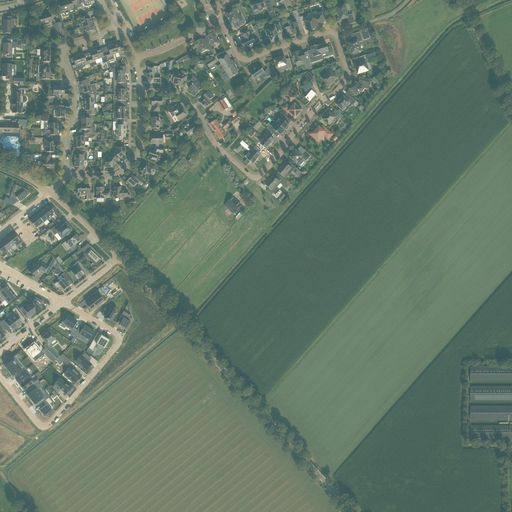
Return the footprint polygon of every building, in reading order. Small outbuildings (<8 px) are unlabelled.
[(70,0),(65,2),(67,10),(68,10),(69,14),(74,12),(74,10),(77,9),(76,7),(74,0),(70,0)] [(74,0),(76,7),(77,9),(82,7),(81,4),(84,3),(85,3),(83,0),(74,0)] [(254,10),(265,7),(263,0),(258,0),(257,0),(257,1),(251,3),(252,5),(251,5),(252,8),(253,8),(254,10)] [(58,2),(55,3),(56,8),(59,15),(64,13),(66,17),(69,16),(69,14),(68,10),(67,10),(65,2),(59,4),(58,2)] [(271,18),(275,16),(270,3),(266,4),(269,13),(271,18)] [(339,16),(339,18),(341,17),(342,20),(346,18),(348,25),(355,23),(352,14),(348,15),(345,4),(342,5),(342,4),(338,5),(338,7),(336,7),(338,12),(336,13),(338,16),(339,16)] [(239,27),(243,25),(246,24),(244,20),(241,16),(237,18),(233,9),(226,13),(228,17),(227,17),(229,20),(231,24),(236,21),(239,27)] [(297,24),(301,23),(299,18),(298,14),(297,11),(293,12),(295,19),(291,20),(292,24),(290,25),(291,26),(286,28),(288,34),(293,32),(294,35),(294,34),(295,34),(300,33),(297,24)] [(313,18),(316,28),(318,27),(318,28),(321,27),(321,26),(324,25),(323,21),(324,21),(327,20),(325,12),(320,13),(320,14),(318,14),(318,16),(313,18)] [(52,21),(51,18),(50,14),(39,17),(41,25),(52,21)] [(81,25),(79,25),(80,28),(83,27),(92,24),(91,23),(90,18),(89,19),(88,16),(84,17),(80,19),(79,19),(81,25)] [(315,28),(316,28),(313,18),(308,20),(308,19),(304,20),(302,17),(299,18),(301,23),(301,24),(304,23),(306,28),(308,27),(309,30),(312,29),(312,30),(315,29),(315,28)] [(14,30),(14,23),(14,21),(17,21),(17,18),(12,18),(12,20),(11,20),(4,20),(3,33),(9,33),(11,33),(11,30),(14,30)] [(64,36),(63,33),(60,22),(54,24),(56,33),(59,32),(61,37),(64,36)] [(268,37),(264,38),(266,43),(271,42),(272,42),(279,40),(277,33),(282,32),(279,23),(275,24),(276,26),(271,27),(272,29),(269,30),(268,30),(266,31),(267,34),(268,37)] [(80,28),(78,28),(79,32),(80,32),(80,33),(81,33),(81,34),(82,34),(83,34),(85,33),(89,32),(90,33),(95,31),(94,26),(92,26),(92,24),(83,27),(80,28)] [(367,28),(360,31),(363,38),(369,36),(367,28)] [(250,47),(250,48),(255,45),(254,44),(256,43),(252,36),(251,37),(248,29),(241,33),(245,40),(241,42),(242,43),(242,44),(242,45),(243,46),(243,47),(244,47),(245,49),(249,47),(250,47)] [(350,50),(352,54),(354,53),(354,55),(359,53),(359,52),(361,51),(358,42),(362,41),(360,32),(352,35),(353,41),(352,41),(353,42),(348,43),(349,47),(350,50)] [(208,35),(207,36),(209,39),(208,40),(206,41),(210,48),(211,47),(212,45),(218,42),(216,38),(217,38),(216,35),(215,36),(213,33),(212,34),(211,33),(209,34),(208,35)] [(212,53),(210,48),(206,41),(205,42),(203,42),(202,39),(200,40),(199,39),(197,40),(197,41),(195,42),(197,45),(196,45),(197,48),(198,48),(200,52),(206,49),(209,55),(210,54),(212,53)] [(17,48),(17,47),(21,47),(21,44),(29,45),(29,40),(21,40),(12,40),(12,44),(8,44),(3,44),(3,55),(7,55),(7,57),(12,57),(12,48),(17,48)] [(120,48),(119,46),(118,44),(113,45),(115,54),(118,53),(119,57),(125,55),(124,51),(123,48),(120,48)] [(326,44),(319,46),(321,54),(326,52),(327,57),(334,55),(332,48),(329,49),(328,48),(326,44)] [(115,54),(113,45),(107,47),(109,52),(105,53),(107,58),(108,61),(117,58),(115,54)] [(311,50),(307,52),(310,60),(310,62),(319,59),(318,56),(322,55),(321,54),(319,46),(316,47),(316,46),(315,46),(315,45),(311,46),(312,47),(311,47),(311,50)] [(40,53),(40,56),(42,56),(50,57),(50,51),(49,51),(49,46),(40,49),(40,51),(40,53)] [(108,62),(108,61),(107,58),(105,53),(102,54),(101,49),(95,51),(98,59),(101,58),(103,64),(108,62)] [(88,58),(90,64),(91,68),(94,67),(93,66),(96,65),(95,60),(98,59),(95,51),(90,52),(91,57),(88,58)] [(310,60),(307,52),(304,53),(303,52),(298,54),(298,52),(292,54),(295,63),(306,60),(309,70),(313,69),(310,62),(310,60)] [(370,59),(376,57),(374,52),(369,54),(368,54),(359,57),(361,62),(354,64),(355,67),(356,71),(358,74),(368,71),(366,64),(369,63),(368,60),(370,59)] [(84,54),(78,56),(81,64),(84,63),(85,65),(90,64),(88,58),(85,59),(84,54)] [(222,58),(218,60),(223,67),(219,70),(222,75),(225,81),(230,78),(230,79),(234,76),(238,74),(227,55),(222,58)] [(38,60),(38,65),(49,65),(49,62),(50,62),(50,57),(42,56),(40,56),(38,56),(38,60)] [(71,63),(73,71),(82,68),(81,64),(78,56),(72,58),(74,62),(71,63)] [(285,69),(285,70),(292,68),(289,59),(285,60),(284,56),(274,60),(274,61),(274,63),(275,62),(275,64),(275,65),(277,70),(281,69),(282,70),(285,69)] [(213,65),(217,62),(214,58),(210,60),(206,63),(209,68),(214,65),(213,65)] [(3,76),(8,76),(11,76),(11,69),(15,69),(16,65),(11,65),(11,64),(3,64),(3,76)] [(329,73),(322,80),(329,86),(337,77),(332,72),(334,70),(332,64),(325,66),(327,71),(329,73)] [(49,65),(38,65),(38,74),(41,74),(50,74),(50,68),(49,68),(49,65)] [(116,68),(115,68),(112,69),(113,75),(113,78),(125,77),(124,73),(126,73),(126,70),(124,70),(124,66),(120,67),(116,68)] [(160,83),(160,78),(160,76),(159,76),(159,74),(156,74),(154,67),(150,66),(147,66),(149,73),(147,74),(149,81),(151,81),(152,83),(160,83)] [(253,70),(250,73),(254,80),(261,76),(262,77),(266,75),(267,77),(270,76),(273,80),(277,75),(272,67),(266,71),(264,72),(260,66),(256,68),(253,70)] [(315,78),(313,70),(305,75),(308,81),(315,77),(315,78)] [(173,71),(172,72),(172,74),(170,79),(174,80),(173,83),(182,86),(187,76),(188,73),(181,72),(181,74),(178,73),(173,71)] [(39,77),(39,82),(45,82),(45,80),(49,80),(50,74),(41,74),(41,77),(39,77)] [(191,74),(189,78),(188,81),(192,86),(189,89),(195,95),(199,92),(202,89),(199,86),(201,84),(191,74)] [(81,87),(81,88),(90,85),(89,82),(93,80),(91,76),(86,77),(85,77),(81,78),(82,79),(83,78),(84,81),(80,82),(80,85),(80,87),(81,87)] [(113,81),(113,86),(117,86),(125,86),(125,83),(127,83),(126,80),(125,80),(125,77),(113,78),(113,81)] [(354,95),(355,94),(357,95),(361,91),(362,92),(365,88),(369,89),(370,83),(364,81),(363,84),(360,87),(356,83),(356,84),(355,84),(354,83),(353,84),(352,84),(350,86),(351,87),(349,89),(351,90),(350,91),(354,95)] [(313,90),(314,89),(309,82),(303,87),(306,91),(305,91),(307,95),(305,97),(307,99),(308,100),(310,101),(316,94),(313,90)] [(90,85),(81,88),(83,94),(86,93),(87,96),(96,94),(95,93),(96,93),(97,93),(94,84),(90,85)] [(113,92),(113,95),(114,95),(125,95),(125,92),(127,92),(127,89),(125,89),(125,86),(117,86),(113,86),(113,92)] [(12,89),(12,93),(13,93),(13,99),(12,99),(12,113),(21,113),(23,113),(24,113),(25,111),(25,110),(25,108),(23,108),(23,104),(24,104),(26,102),(27,100),(27,98),(26,96),(24,95),(24,90),(28,90),(28,87),(20,87),(20,90),(18,90),(18,89),(12,89)] [(48,97),(53,97),(55,97),(55,95),(59,95),(59,87),(53,87),(53,90),(49,90),(48,95),(48,97)] [(63,99),(68,99),(68,90),(64,90),(64,87),(59,87),(59,95),(62,95),(62,99),(63,99)] [(206,108),(209,105),(212,102),(210,100),(213,97),(208,91),(207,92),(203,96),(206,99),(201,103),(206,108)] [(283,96),(291,102),(295,98),(287,91),(283,96)] [(84,99),(85,105),(94,104),(96,104),(96,94),(87,96),(87,99),(84,99)] [(117,101),(117,104),(123,104),(125,104),(125,101),(127,101),(127,98),(125,98),(125,95),(114,95),(113,95),(113,101),(117,101)] [(339,102),(336,105),(342,110),(343,110),(345,112),(352,105),(353,105),(356,102),(351,98),(349,100),(347,98),(346,99),(343,96),(341,99),(339,101),(339,102)] [(151,98),(151,106),(154,106),(154,108),(153,108),(153,111),(158,111),(160,111),(160,106),(161,106),(165,106),(165,98),(161,98),(151,98)] [(223,99),(218,103),(223,111),(229,108),(223,99)] [(294,103),(293,105),(293,106),(291,109),(286,105),(283,109),(291,116),(292,115),(295,117),(300,113),(302,110),(301,110),(299,108),(297,106),(294,103)] [(94,104),(85,105),(85,111),(88,111),(88,115),(92,115),(97,115),(96,108),(94,108),(94,104)] [(125,107),(125,104),(123,104),(117,104),(117,107),(113,107),(113,113),(115,113),(125,113),(125,110),(126,110),(127,107),(125,107)] [(59,106),(58,106),(54,106),(53,118),(56,118),(59,118),(64,118),(64,113),(65,113),(65,109),(63,109),(63,106),(62,106),(59,106)] [(181,120),(182,119),(184,118),(187,116),(182,109),(180,111),(177,107),(169,112),(172,117),(175,115),(178,121),(181,120)] [(332,114),(329,112),(323,120),(324,120),(323,121),(325,123),(326,122),(329,125),(331,122),(335,118),(338,121),(340,119),(343,116),(336,110),(333,113),(332,114)] [(113,113),(113,122),(115,122),(116,122),(124,122),(126,122),(125,122),(125,119),(126,119),(126,117),(125,117),(125,113),(115,113),(113,113)] [(281,121),(278,124),(284,130),(285,129),(286,130),(288,127),(287,127),(289,125),(285,121),(288,118),(283,114),(280,117),(279,119),(281,121)] [(81,124),(90,124),(90,121),(92,121),(92,115),(88,115),(86,115),(86,118),(81,118),(81,124)] [(237,115),(232,118),(236,123),(241,120),(237,115)] [(219,124),(221,123),(219,121),(221,120),(219,117),(217,118),(218,119),(210,124),(215,131),(221,127),(219,124)] [(151,128),(159,128),(159,118),(151,118),(151,121),(152,121),(151,128)] [(49,129),(58,129),(58,123),(56,123),(56,120),(51,120),(48,120),(44,120),(44,124),(44,123),(44,129),(46,129),(49,129)] [(187,121),(183,124),(181,125),(184,130),(188,137),(189,136),(193,134),(192,132),(196,130),(192,125),(190,126),(187,121)] [(116,127),(116,131),(125,131),(125,125),(124,125),(124,122),(116,122),(116,127)] [(220,139),(226,134),(223,129),(225,127),(226,129),(229,126),(227,122),(223,125),(221,127),(215,131),(220,139)] [(0,124),(0,132),(18,133),(18,124),(0,124)] [(90,127),(90,124),(81,124),(81,130),(86,130),(86,133),(89,133),(92,133),(95,133),(95,127),(93,127),(90,127)] [(284,130),(278,124),(274,129),(270,125),(267,128),(271,132),(273,134),(276,131),(280,135),(281,134),(282,134),(284,132),(283,131),(284,130)] [(171,132),(174,137),(175,136),(176,136),(179,134),(177,131),(179,129),(177,126),(170,130),(171,132)] [(316,130),(315,129),(315,128),(310,134),(318,142),(321,139),(319,137),(322,135),(323,136),(324,135),(328,139),(332,134),(324,128),(322,130),(319,127),(316,130)] [(58,135),(58,129),(49,129),(46,129),(46,135),(45,138),(49,138),(54,138),(55,135),(58,135)] [(113,135),(112,140),(122,140),(123,137),(125,137),(125,131),(116,131),(115,135),(113,135)] [(268,135),(264,139),(270,145),(274,140),(271,137),(273,134),(271,132),(268,135)] [(89,137),(89,133),(86,133),(80,133),(80,136),(76,136),(76,142),(85,142),(88,142),(88,137),(89,137)] [(150,135),(150,144),(162,144),(162,135),(150,135)] [(260,144),(258,147),(260,149),(263,146),(266,149),(270,145),(264,139),(260,144)] [(55,141),(44,141),(44,145),(45,145),(45,152),(49,152),(54,152),(54,145),(55,145),(55,141)] [(85,142),(76,142),(76,148),(79,148),(79,151),(87,151),(88,148),(87,148),(87,145),(85,145),(85,142)] [(115,150),(111,154),(117,160),(120,157),(121,158),(125,154),(125,149),(124,149),(124,148),(121,147),(118,147),(117,147),(115,147),(115,150)] [(151,159),(156,161),(161,162),(163,154),(162,153),(163,148),(154,147),(153,151),(149,150),(147,157),(151,158),(151,159)] [(255,150),(251,154),(257,160),(261,155),(258,152),(260,149),(258,147),(255,150)] [(311,156),(305,150),(301,155),(296,150),(289,157),(296,163),(299,160),(300,161),(303,158),(306,161),(311,156)] [(74,155),(74,161),(83,161),(87,161),(87,152),(76,152),(76,155),(74,155)] [(105,157),(105,160),(104,161),(104,163),(105,164),(105,166),(106,166),(106,167),(111,167),(115,163),(114,162),(117,160),(111,154),(107,157),(105,157)] [(253,164),(257,160),(251,154),(247,159),(244,162),(248,165),(250,162),(253,164)] [(41,162),(41,163),(41,168),(54,168),(54,162),(49,162),(49,156),(43,156),(43,162),(41,162)] [(83,161),(74,161),(74,167),(76,167),(76,171),(84,171),(84,167),(83,167),(83,161)] [(154,168),(149,164),(145,161),(143,164),(141,167),(141,166),(138,170),(142,173),(144,175),(147,170),(150,173),(154,168)] [(282,167),(288,172),(291,168),(292,169),(295,167),(292,165),(290,167),(286,163),(282,167)] [(281,175),(279,177),(286,183),(288,181),(284,177),(288,172),(282,167),(278,172),(281,175)] [(140,185),(143,181),(141,179),(137,175),(134,178),(132,175),(127,181),(130,185),(133,187),(137,183),(140,185)] [(274,176),(270,181),(275,186),(277,187),(280,184),(286,189),(289,186),(286,183),(279,177),(277,179),(274,176)] [(275,186),(270,181),(266,185),(269,188),(267,190),(267,191),(272,195),(273,193),(275,195),(280,190),(278,188),(277,187),(275,186)] [(12,193),(10,198),(17,202),(18,202),(19,201),(19,202),(27,196),(27,195),(30,193),(27,190),(18,186),(15,194),(12,193)] [(110,198),(110,195),(110,190),(104,190),(104,187),(96,188),(96,199),(104,198),(110,198)] [(123,198),(124,198),(129,197),(129,193),(127,193),(127,190),(121,190),(121,187),(113,187),(113,197),(120,196),(120,198),(123,198)] [(78,196),(85,196),(85,200),(90,200),(90,188),(77,188),(76,189),(76,193),(78,192),(78,196)] [(224,205),(234,214),(237,210),(239,212),(243,207),(232,197),(224,205)] [(51,217),(55,214),(48,206),(45,209),(51,217)] [(45,209),(41,212),(47,220),(51,217),(45,209)] [(47,220),(41,212),(37,215),(43,222),(43,223),(47,220)] [(39,225),(43,222),(37,215),(33,218),(39,225)] [(39,225),(33,218),(29,221),(35,228),(39,225)] [(71,231),(65,223),(60,228),(57,225),(50,231),(54,236),(57,234),(61,239),(65,236),(66,237),(68,235),(67,234),(71,231)] [(15,244),(17,247),(22,242),(17,236),(16,237),(13,234),(9,237),(15,244)] [(69,247),(71,249),(81,241),(78,237),(77,237),(75,235),(66,242),(65,242),(66,241),(61,245),(62,244),(66,250),(69,247)] [(5,240),(10,248),(15,244),(9,237),(5,240)] [(6,251),(10,248),(5,240),(0,244),(6,251)] [(8,253),(6,251),(0,244),(0,254),(2,258),(8,253)] [(91,247),(83,254),(85,256),(86,255),(96,265),(101,260),(98,257),(100,255),(91,247)] [(75,268),(68,273),(71,277),(72,278),(75,276),(77,279),(84,275),(80,270),(83,267),(78,261),(75,264),(72,266),(75,268)] [(32,269),(29,272),(35,276),(41,271),(44,273),(48,267),(41,263),(38,265),(36,263),(30,267),(32,269)] [(69,286),(67,283),(70,280),(59,266),(55,269),(63,279),(59,281),(59,280),(54,284),(56,288),(58,287),(59,288),(60,287),(63,291),(66,289),(69,287),(68,287),(69,286)] [(4,288),(0,291),(0,294),(1,297),(9,290),(6,286),(4,288)] [(115,292),(111,295),(114,298),(122,292),(119,289),(115,292)] [(9,290),(1,297),(4,300),(12,294),(9,290)] [(12,294),(4,300),(8,304),(15,298),(12,294)] [(98,295),(86,304),(91,311),(100,304),(103,301),(101,298),(98,295)] [(33,303),(30,306),(35,313),(40,308),(38,306),(39,304),(40,304),(42,301),(35,298),(32,301),(33,303)] [(105,308),(102,314),(108,317),(107,318),(107,319),(108,320),(111,321),(113,318),(115,315),(116,315),(116,314),(115,314),(117,311),(117,310),(116,310),(114,309),(113,308),(114,307),(110,304),(107,309),(105,308)] [(24,306),(19,309),(25,316),(27,314),(30,317),(35,313),(30,306),(26,308),(24,306)] [(10,319),(17,326),(17,327),(18,326),(18,327),(20,326),(20,325),(22,323),(19,319),(22,316),(15,308),(12,310),(14,312),(14,314),(9,317),(10,319)] [(121,321),(119,325),(120,326),(126,330),(130,322),(128,321),(130,318),(131,316),(123,311),(120,317),(123,319),(121,321)] [(64,319),(62,322),(66,325),(65,327),(72,331),(70,335),(73,337),(74,335),(77,330),(73,328),(77,321),(68,316),(66,320),(64,319)] [(17,326),(10,319),(7,321),(2,320),(0,322),(6,330),(9,328),(11,330),(17,326)] [(77,330),(74,335),(78,338),(80,335),(89,340),(94,331),(84,326),(83,327),(81,332),(77,330)] [(45,335),(41,338),(46,344),(47,345),(50,348),(51,348),(53,346),(50,343),(55,339),(55,338),(50,331),(47,334),(46,334),(44,335),(45,335)] [(93,339),(88,348),(92,351),(94,347),(96,344),(103,348),(104,349),(109,340),(99,335),(96,341),(93,339)] [(26,351),(26,352),(28,354),(29,354),(34,361),(44,354),(48,358),(51,355),(49,352),(44,347),(39,351),(34,344),(31,346),(28,348),(26,350),(26,351)] [(52,349),(49,352),(51,355),(56,360),(60,357),(52,349)] [(8,364),(4,366),(9,372),(18,364),(15,361),(18,358),(20,356),(18,353),(7,361),(8,361),(9,363),(8,364)] [(80,356),(78,359),(80,361),(78,364),(86,370),(88,368),(89,368),(89,367),(91,365),(88,362),(91,359),(85,353),(82,357),(81,356),(80,356)] [(56,360),(55,361),(59,365),(67,358),(62,354),(60,357),(56,360)] [(18,364),(9,372),(12,377),(17,373),(19,376),(24,372),(26,369),(24,367),(22,369),(18,364)] [(71,367),(64,375),(75,384),(81,376),(71,367)] [(511,367),(470,367),(470,382),(511,381),(511,367)] [(21,378),(16,381),(20,386),(27,380),(31,378),(30,377),(31,377),(28,372),(27,373),(25,370),(19,375),(21,378)] [(27,380),(20,386),(23,391),(27,388),(28,391),(38,383),(39,382),(37,379),(34,382),(31,378),(27,380)] [(55,384),(52,387),(57,393),(61,390),(66,394),(71,388),(62,381),(57,386),(55,384)] [(28,395),(27,395),(31,400),(39,393),(37,390),(41,387),(38,383),(28,391),(30,393),(28,395)] [(511,386),(470,387),(470,401),(511,401),(511,386)] [(39,393),(31,400),(35,405),(35,404),(37,403),(39,405),(43,402),(49,397),(46,393),(46,394),(42,397),(39,393)] [(41,408),(39,410),(39,411),(43,415),(43,416),(44,416),(45,417),(46,417),(46,416),(47,416),(48,416),(48,415),(52,410),(54,409),(53,408),(50,404),(52,402),(53,402),(49,397),(43,402),(45,405),(41,408)] [(511,406),(470,406),(470,421),(511,420),(511,406)] [(511,425),(470,426),(470,441),(511,440),(511,425)]
